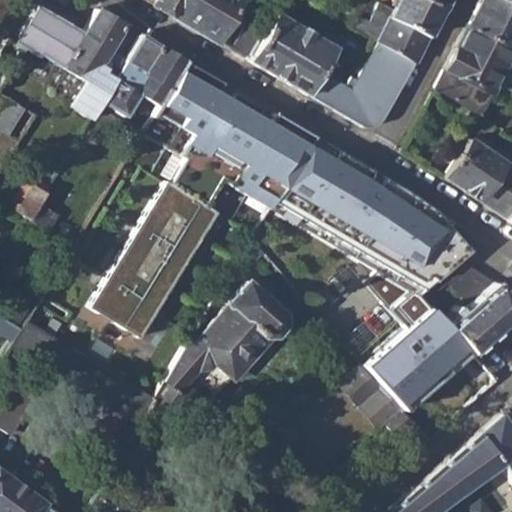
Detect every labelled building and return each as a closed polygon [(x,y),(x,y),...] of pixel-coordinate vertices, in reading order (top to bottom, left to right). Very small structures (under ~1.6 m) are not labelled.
[(0,0),(0,17),(10,0),(0,0)] [(155,0),(152,7),(214,43),(240,0),(155,0)] [(422,0),(394,0),(387,15),(425,34),(439,8),(422,0)] [(511,3),(505,0),(476,0),(463,26),(511,50),(511,3)] [(38,53),(83,81),(68,106),(87,118),(99,99),(114,75),(98,65),(122,25),(94,9),(81,32),(33,7),(12,44),(19,48),(20,47),(37,56),(38,53)] [(274,11),(263,30),(245,61),(300,93),(361,129),(375,121),(411,62),(377,43),(356,79),(349,75),(343,86),(318,72),(333,47),(274,11)] [(374,40),(377,43),(411,62),(425,34),(387,15),(374,40)] [(226,50),(245,61),(263,30),(246,19),(226,50)] [(478,116),(511,50),(463,26),(433,87),(478,116)] [(135,93),(156,105),(178,70),(184,61),(138,34),(114,75),(99,99),(123,113),(135,93)] [(0,58),(9,64),(19,48),(12,44),(3,38),(0,42),(0,58)] [(178,70),(156,105),(141,129),(378,270),(365,279),(392,307),(405,324),(411,331),(433,311),(418,294),(428,286),(432,283),(460,261),(472,250),(452,231),(311,147),(178,70)] [(0,80),(0,95),(7,99),(21,108),(32,114),(40,101),(2,77),(0,80)] [(7,99),(0,109),(0,131),(5,134),(21,108),(7,99)] [(0,165),(15,141),(5,134),(0,131),(0,165)] [(440,176),(504,219),(511,207),(511,167),(466,138),(440,176)] [(217,209),(166,178),(89,305),(139,336),(217,209)] [(13,211),(26,218),(42,192),(29,185),(13,211)] [(240,254),(254,264),(261,252),(249,239),(240,254)] [(511,300),(511,295),(460,261),(432,283),(438,290),(446,282),(465,304),(444,322),(467,350),(511,311),(511,300)] [(185,345),(171,367),(162,383),(176,393),(195,371),(208,368),(212,364),(216,368),(204,383),(206,392),(213,399),(281,326),(282,313),(246,282),(194,342),(188,339),(185,345)] [(428,286),(418,294),(427,304),(433,311),(439,317),(444,313),(441,301),(428,286)] [(8,323),(19,330),(24,321),(34,306),(39,297),(29,291),(8,323)] [(439,317),(433,311),(411,331),(405,324),(359,363),(377,384),(398,407),(467,350),(444,322),(439,317)] [(78,354),(64,345),(24,321),(19,330),(8,346),(63,379),(78,354)] [(136,424),(147,407),(152,399),(92,363),(76,387),(136,424)] [(411,422),(398,407),(377,384),(359,363),(337,383),(376,427),(381,423),(411,456),(428,441),(411,422)] [(12,382),(0,402),(0,426),(12,433),(34,395),(12,382)] [(250,447),(176,393),(162,383),(152,399),(147,407),(228,460),(235,462),(242,460),(250,447)] [(426,410),(411,422),(428,441),(442,429),(426,410)] [(511,433),(498,412),(411,487),(383,511),(434,511),(496,467),(511,487),(511,433)] [(357,481),(369,493),(392,473),(380,461),(357,481)] [(0,511),(49,511),(39,504),(41,501),(0,471),(0,511)] [(86,507),(94,511),(123,511),(126,508),(121,500),(99,486),(86,507)] [(322,508),(326,511),(342,511),(331,501),(322,508)]
